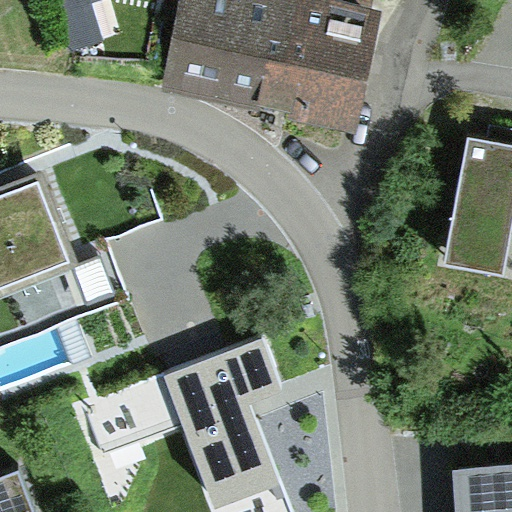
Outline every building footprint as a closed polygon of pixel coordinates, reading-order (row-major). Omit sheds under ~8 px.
[(107,0),(55,0),(70,48),(90,42),(80,9),(108,1),(107,0)] [(354,134),(383,13),(367,9),(370,0),(181,0),(160,88),(354,134)] [(469,138),(442,268),(501,280),(511,229),(511,120),(497,118),(492,143),(469,138)] [(0,190),(0,297),(53,278),(68,319),(123,300),(103,245),(69,258),(39,177),(0,190)] [(264,340),(87,404),(107,454),(182,424),(217,511),(291,511),(251,409),(246,396),(278,382),(264,340)] [(511,511),(511,474),(457,480),(460,511),(511,511)] [(0,511),(36,511),(22,475),(0,483),(0,511)]
